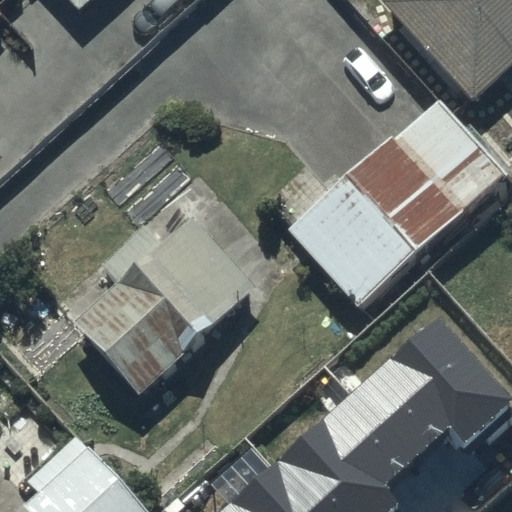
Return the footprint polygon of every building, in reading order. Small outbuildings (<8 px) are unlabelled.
[(55,0),(81,29),(113,0),(196,0),(203,7),(210,0),(55,0)] [(511,86),(511,0),(405,0),(381,22),(473,123),(511,86)] [(442,115),(290,249),(357,325),(509,191),(442,115)] [(257,306),(193,236),(163,264),(144,243),(101,282),(122,305),(75,348),(136,416),(257,306)] [(299,511),(248,457),(187,511),(299,511)] [(132,511),(91,466),(38,511),(132,511)]
